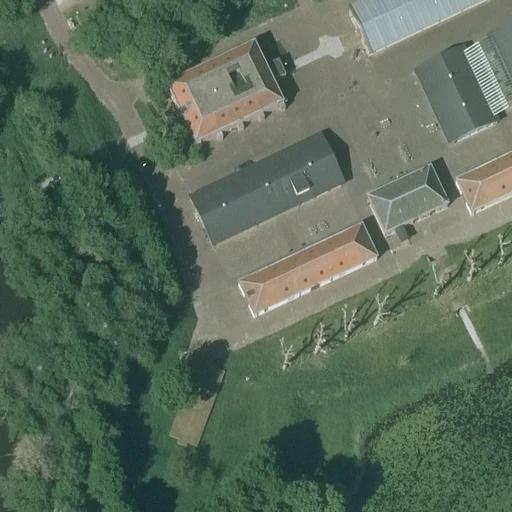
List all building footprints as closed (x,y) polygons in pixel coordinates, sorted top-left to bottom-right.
[(368,57),(491,0),(377,0),(348,14),(368,57)] [(511,92),(511,28),(488,40),(491,48),(511,92)] [(166,90),(177,112),(163,119),(170,135),(184,128),(194,150),(282,108),(271,85),(285,78),(278,64),(264,71),(253,48),(166,90)] [(511,92),(491,48),(466,60),(496,124),(511,117),(511,92)] [(449,146),(496,124),(466,60),(462,52),(415,74),(449,146)] [(112,171),(109,166),(123,159),(122,158),(121,156),(111,161),(107,154),(104,146),(114,141),(113,139),(99,145),(101,149),(89,154),(79,159),(60,168),(58,165),(44,171),(46,174),(56,169),(60,177),(64,184),(53,189),(54,192),(68,186),(66,182),(86,172),(89,171),(94,180),(112,171)] [(212,248),(343,187),(320,139),(189,201),(212,248)] [(470,216),(511,196),(511,159),(456,186),(470,216)] [(384,237),(446,208),(429,172),(367,201),(384,237)] [(253,319),(375,262),(360,231),(239,288),(253,319)] [(454,260),(448,262),(447,260),(443,252),(442,249),(439,250),(444,261),(436,264),(429,268),(424,257),(421,259),(426,269),(427,272),(431,270),(451,312),(447,313),(449,317),(454,327),(456,326),(451,315),(459,312),(466,308),(471,318),(474,317),(470,308),(468,304),(464,305),(453,282),(462,278),(454,260)] [(195,448),(223,375),(210,370),(195,365),(191,376),(168,437),(175,440),(173,445),(186,450),(188,445),(195,448)]
